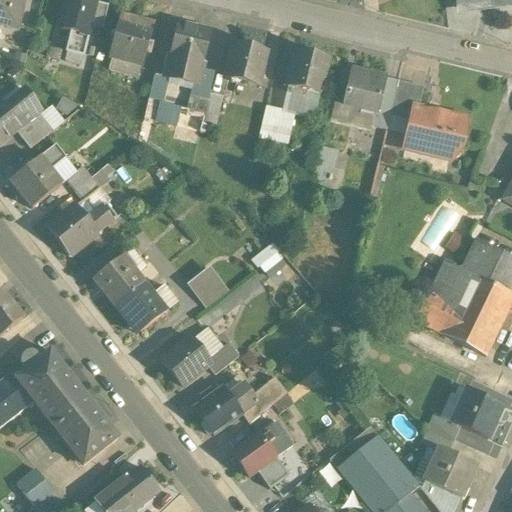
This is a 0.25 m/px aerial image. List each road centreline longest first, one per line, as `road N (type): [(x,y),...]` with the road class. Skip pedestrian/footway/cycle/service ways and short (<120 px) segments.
road 1 (tertiary): [(213,511),(0,238)]
road 2 (residential): [(511,63),(236,0)]
